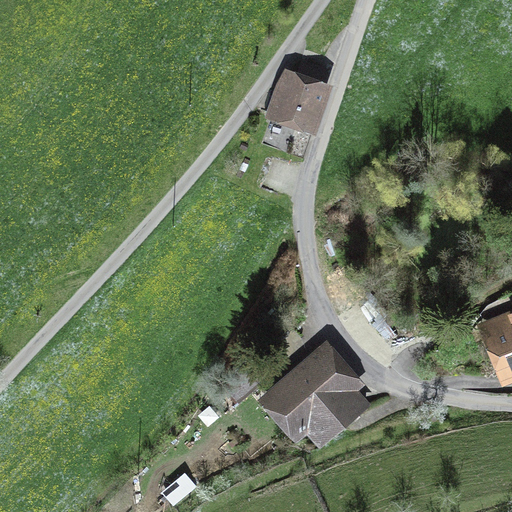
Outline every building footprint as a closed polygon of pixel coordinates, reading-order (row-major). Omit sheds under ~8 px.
[(301,64),(296,79),(287,76),(274,114),(310,127),(324,89),(320,88),(326,72),(301,64)] [(511,292),(487,306),(493,320),(486,323),(508,374),(511,372),(511,292)] [(299,428),(305,424),(322,444),(366,407),(348,387),(353,383),(326,352),(273,398),(299,428)] [(226,387),(238,401),(267,376),(255,362),(226,387)] [(187,477),(165,495),(172,503),(194,485),(187,477)]
